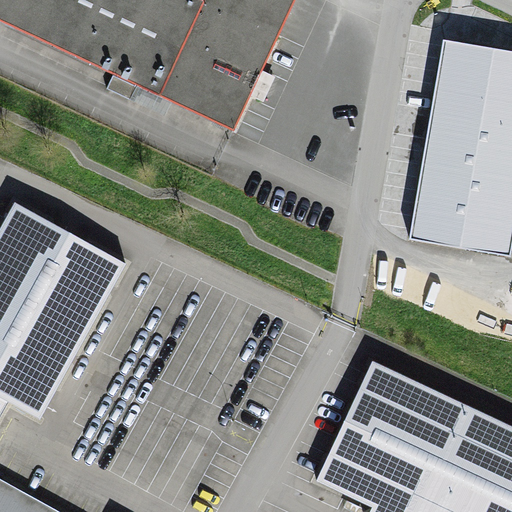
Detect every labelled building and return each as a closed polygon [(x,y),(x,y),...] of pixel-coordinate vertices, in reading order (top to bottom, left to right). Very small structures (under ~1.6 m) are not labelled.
[(0,0),(0,22),(112,75),(140,88),(235,133),(253,94),(263,99),(273,78),(261,72),(295,0),(0,0)] [(511,242),(511,55),(444,44),(410,242),(509,259),(511,242)] [(134,101),(140,88),(112,75),(106,88),(134,101)] [(125,262),(16,202),(0,230),(0,511),(61,511),(0,477),(0,414),(8,401),(37,419),(125,262)] [(511,511),(511,426),(371,361),(315,480),(371,506),(368,511),(511,511)]
